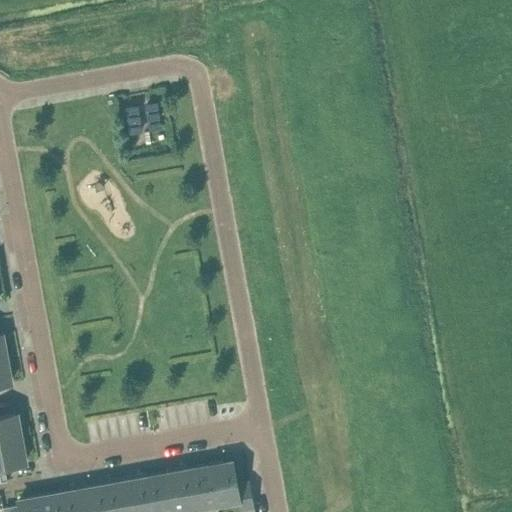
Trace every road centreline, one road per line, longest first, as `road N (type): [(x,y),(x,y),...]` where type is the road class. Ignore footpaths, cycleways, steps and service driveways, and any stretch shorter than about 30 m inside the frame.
road 1 (residential): [(261,420),(63,454),(0,114)]
road 2 (residential): [(261,420),(190,67)]
road 3 (unclassified): [(0,94),(190,67)]
